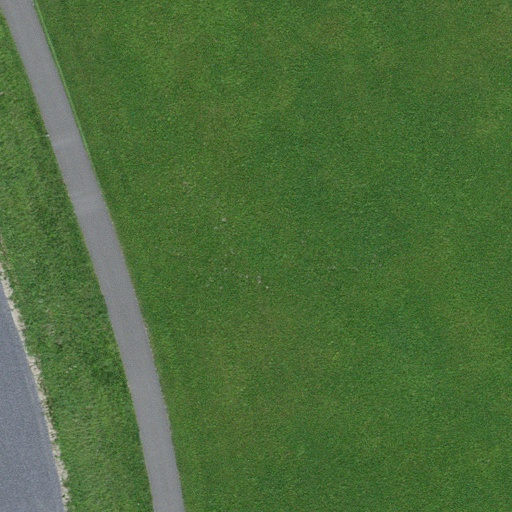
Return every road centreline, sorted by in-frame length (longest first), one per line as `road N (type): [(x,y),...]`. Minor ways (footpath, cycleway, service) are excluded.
road 1 (track): [(23,0),(133,308),(178,511)]
road 2 (track): [(0,350),(41,511)]
